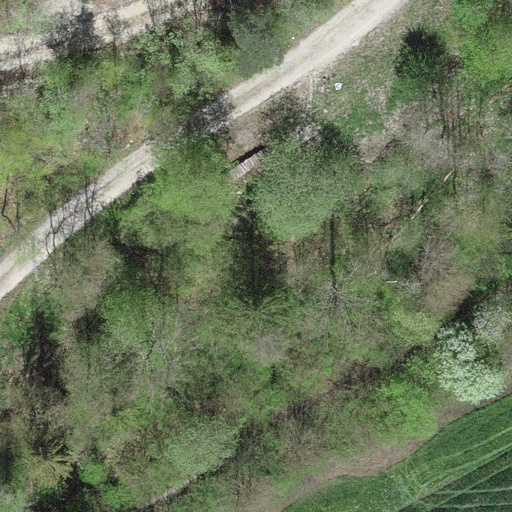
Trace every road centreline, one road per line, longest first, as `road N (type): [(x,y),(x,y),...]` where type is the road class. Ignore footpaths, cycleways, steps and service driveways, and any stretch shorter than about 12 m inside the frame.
road 1 (track): [(0,316),(152,170),(363,0)]
road 2 (track): [(0,50),(157,0)]
